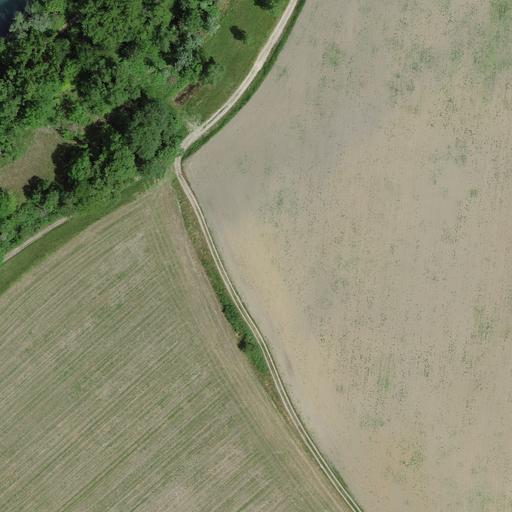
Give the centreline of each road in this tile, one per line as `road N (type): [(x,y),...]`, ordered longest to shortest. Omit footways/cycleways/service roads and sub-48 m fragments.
road 1 (track): [(177,154),(179,176),(284,397),(357,511)]
road 2 (track): [(294,0),(241,90),(177,154)]
road 3 (track): [(98,0),(0,82)]
